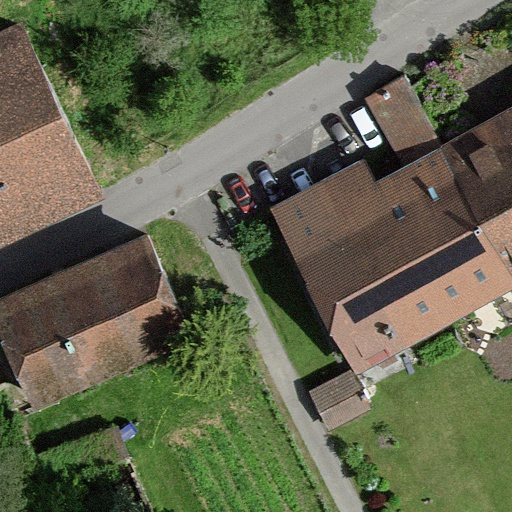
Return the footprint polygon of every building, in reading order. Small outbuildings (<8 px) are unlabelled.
[(29,26),(0,38),(0,255),(109,208),(29,26)] [(438,145),(403,83),(360,107),(395,169),(438,145)] [(511,116),(446,151),(511,279),(511,116)] [(364,162),(272,209),(364,388),(511,301),(511,279),(446,151),(374,181),(364,162)] [(156,236),(0,297),(0,326),(33,410),(198,345),(156,236)] [(328,440),(368,418),(351,385),(310,407),(328,440)] [(153,470),(135,423),(69,448),(87,495),(153,470)]
